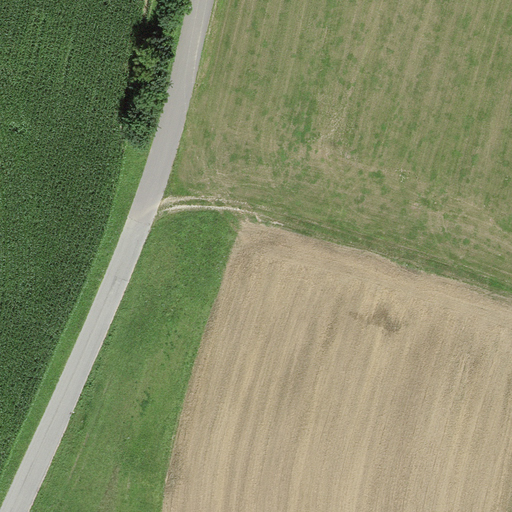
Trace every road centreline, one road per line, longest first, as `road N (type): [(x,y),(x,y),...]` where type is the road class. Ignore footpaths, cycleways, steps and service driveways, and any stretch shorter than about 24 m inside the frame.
road 1 (unclassified): [(6,511),(106,296),(200,0)]
road 2 (track): [(511,286),(206,204),(132,222)]
